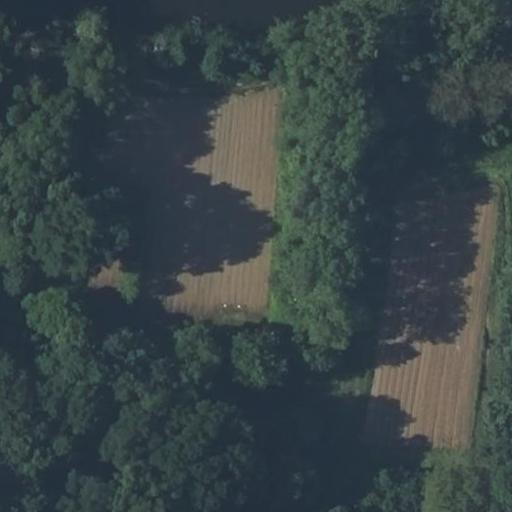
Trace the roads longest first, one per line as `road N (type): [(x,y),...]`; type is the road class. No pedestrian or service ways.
road 1 (track): [(511,33),(323,64),(186,74),(75,74),(0,56)]
road 2 (track): [(472,511),(511,327)]
